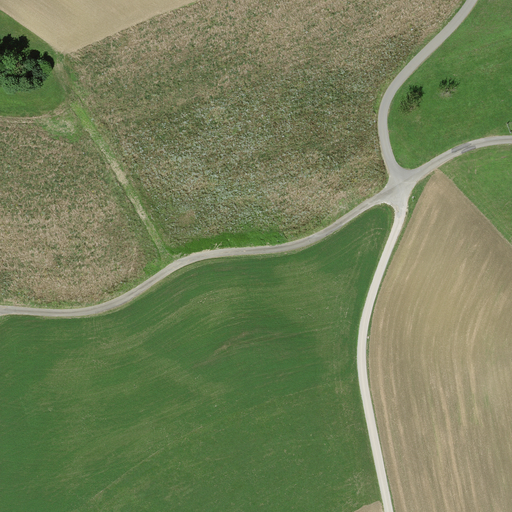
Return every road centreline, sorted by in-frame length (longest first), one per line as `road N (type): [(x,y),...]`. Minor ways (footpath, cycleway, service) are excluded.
road 1 (track): [(399,183),(303,242),(198,256),(101,308),(0,310)]
road 2 (unclassified): [(511,139),(480,141),(399,183),(384,149),(383,102),(397,77),(471,0)]
road 3 (track): [(399,183),(401,212),(368,303),(361,364),(389,511)]
road 4 (track): [(171,268),(53,64)]
